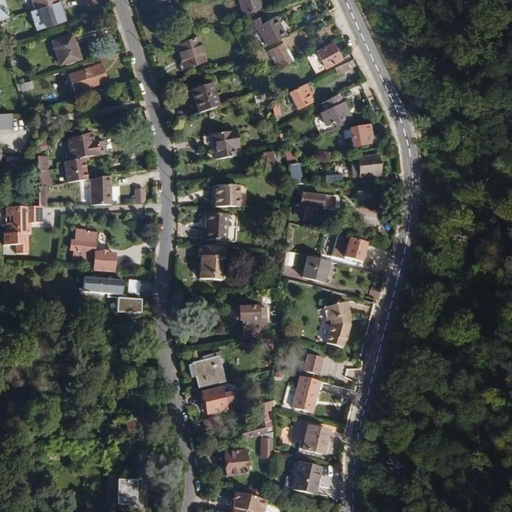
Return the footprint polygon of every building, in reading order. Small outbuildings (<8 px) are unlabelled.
[(55,2),(54,0),(29,0),(33,10),(38,8),(55,2)] [(261,9),(257,0),(238,0),(243,15),(261,9)] [(63,21),(57,2),(55,2),(38,8),(44,28),(63,21)] [(286,35),(276,16),(267,21),(264,15),(249,22),(252,30),(257,28),(266,46),(286,35)] [(318,37),(326,33),(323,27),(315,31),(318,37)] [(78,59),(71,34),(51,40),(59,64),(78,59)] [(204,60),(197,37),(175,44),(182,67),(204,60)] [(293,60),(284,42),(268,50),(278,68),(293,60)] [(341,60),(332,42),(316,50),(325,67),(325,68),(341,60)] [(325,67),(316,50),(305,56),(314,73),(325,67)] [(16,56),(8,58),(10,65),(18,63),(16,56)] [(100,63),(98,58),(80,64),(82,70),(100,63)] [(106,82),(100,63),(82,70),(88,88),(106,82)] [(348,69),(345,63),(334,69),(337,74),(348,69)] [(269,75),(267,70),(257,75),(260,81),(269,75)] [(32,87),(31,80),(16,85),(18,92),(32,87)] [(219,106),(212,83),(190,90),(198,113),(219,106)] [(310,102),(307,96),(309,95),(304,85),(288,93),(296,109),(310,102)] [(198,113),(190,90),(187,91),(194,114),(198,113)] [(268,99),(265,92),(253,96),(255,103),(268,99)] [(320,105),(338,95),(337,94),(319,102),(320,105)] [(347,118),(341,106),(342,104),(338,95),(320,105),(323,113),(320,114),(325,126),(333,122),(335,123),(347,118)] [(280,115),(275,100),(269,102),(273,117),(280,115)] [(0,126),(10,127),(10,114),(0,114),(0,126)] [(371,138),(369,126),(349,129),(350,138),(351,147),(369,144),(368,139),(371,138)] [(350,138),(349,129),(342,131),(343,139),(350,138)] [(238,149),(235,131),(210,134),(214,160),(234,157),(233,149),(238,149)] [(105,153),(103,142),(97,143),(97,142),(92,142),(91,133),(67,139),(70,155),(72,154),(72,160),(83,158),(99,156),(99,154),(105,153)] [(44,142),(34,144),(36,152),(46,150),(44,142)] [(273,170),(271,151),(261,153),(263,172),(273,170)] [(43,170),(43,156),(34,156),(34,170),(43,170)] [(378,175),(377,156),(365,157),(357,158),(358,165),(359,177),(378,175)] [(86,179),(83,162),(83,158),(72,160),(62,161),(65,183),(86,179)] [(289,184),(301,183),(299,164),(288,165),(289,184)] [(359,177),(358,165),(350,165),(351,177),(359,177)] [(45,178),(45,174),(34,174),(33,188),(38,187),(38,178),(45,178)] [(112,204),(110,176),(90,179),(91,205),(112,204)] [(56,184),(56,178),(45,178),(45,186),(56,184)] [(41,197),(41,186),(38,187),(33,188),(33,197),(41,197)] [(238,207),(238,186),(213,186),(214,207),(238,207)] [(144,203),(143,189),(134,189),(135,203),(144,203)] [(332,210),(334,199),(300,194),(298,205),(313,207),(332,210)] [(42,207),(41,197),(33,197),(33,207),(40,207),(42,207)] [(311,221),(313,207),(293,204),(292,215),(302,216),(302,220),(311,221)] [(40,224),(40,207),(33,207),(3,208),(3,217),(7,217),(7,223),(4,223),(3,234),(1,234),(1,245),(14,246),(14,254),(26,254),(26,234),(28,234),(29,224),(40,224)] [(225,241),(227,215),(202,213),(200,239),(225,241)] [(97,252),(93,251),(95,232),(84,231),(84,230),(74,229),(73,241),(76,241),(75,250),(72,249),(71,261),(91,262),(90,270),(111,271),(113,253),(105,253),(105,250),(97,250),(97,252)] [(359,261),(363,245),(347,240),(343,256),(359,261)] [(223,271),(225,248),(198,247),(197,256),(200,256),(198,279),(221,280),(221,271),(223,271)] [(291,266),(292,253),(283,252),(282,265),(291,266)] [(323,283),(327,262),(306,256),(301,277),(323,283)] [(118,295),(119,280),(79,279),(79,293),(105,294),(105,298),(114,297),(114,313),(139,312),(138,299),(122,299),(122,295),(118,295)] [(138,296),(139,280),(127,280),(126,295),(138,296)] [(348,322),(346,315),(349,314),(345,301),(321,308),(324,322),(329,321),(329,324),(325,343),(341,347),(343,340),(345,340),(349,326),(348,322)] [(258,337),(257,319),(265,319),(265,308),(257,308),(256,307),(237,308),(238,321),(241,321),(241,337),(258,337)] [(121,370),(121,357),(118,357),(119,350),(121,350),(121,338),(101,338),(100,361),(108,362),(108,375),(118,375),(118,369),(121,370)] [(223,382),(216,358),(220,357),(219,353),(205,356),(206,361),(186,365),(188,377),(196,376),(198,388),(223,382)] [(317,375),(321,358),(305,354),(303,362),(298,361),(296,370),(317,375)] [(310,413),(318,382),(297,377),(290,408),(310,413)] [(227,393),(225,387),(219,388),(220,395),(227,393)] [(231,406),(228,393),(227,393),(220,395),(219,388),(200,392),(205,414),(207,414),(215,412),(232,408),(231,406)] [(237,405),(234,392),(228,393),(231,406),(237,405)] [(271,410),(271,402),(251,407),(256,424),(238,429),(241,440),(270,431),(270,421),(267,422),(265,412),(271,410)] [(205,430),(221,426),(218,415),(216,416),(208,418),(202,420),(205,430)] [(143,427),(140,416),(123,420),(123,418),(111,420),(113,430),(125,427),(126,431),(143,427)] [(321,455),(327,431),(294,424),(290,440),(299,442),(297,449),(321,455)] [(270,456),(270,436),(258,437),(258,445),(262,445),(262,457),(270,456)] [(132,450),(131,443),(118,446),(120,453),(132,450)] [(63,454),(61,444),(53,445),(55,455),(57,456),(63,454)] [(246,474),(243,450),(223,452),(225,476),(246,474)] [(317,479),(319,469),(296,463),(290,489),(311,494),(314,478),(317,479)] [(133,508),(133,480),(116,480),(114,499),(111,499),(103,511),(122,511),(125,508),(133,508)] [(262,511),(265,501),(258,499),(261,490),(249,487),(248,492),(247,496),(233,492),(228,511),(262,511)]
